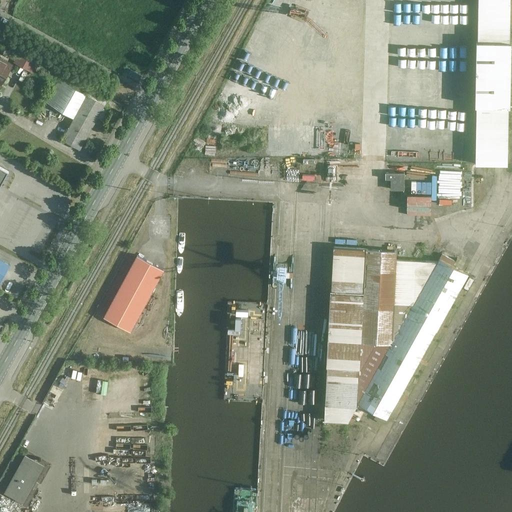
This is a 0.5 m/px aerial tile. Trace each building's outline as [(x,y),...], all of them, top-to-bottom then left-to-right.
[(510,164),(511,82),(511,0),(480,0),(477,163),(510,164)] [(302,2),(295,42),(307,44),(314,4),(302,2)] [(390,32),(378,32),(380,58),(392,58),(390,32)] [(15,62),(36,72),(42,59),(21,49),(15,62)] [(0,84),(2,86),(13,65),(0,57),(0,84)] [(328,61),(327,71),(339,72),(340,62),(328,61)] [(107,105),(56,77),(50,85),(53,87),(45,102),(75,119),(62,139),(81,150),(107,105)] [(392,149),(392,161),(423,161),(423,149),(392,149)] [(405,174),(385,174),(385,181),(391,181),(391,189),(405,189),(405,174)] [(400,250),(338,247),(328,421),(359,422),(368,408),(390,420),(472,274),(442,258),(441,261),(399,259),(400,250)] [(128,331),(161,269),(137,256),(104,318),(128,331)] [(0,283),(11,265),(0,258),(0,283)] [(23,505),(45,466),(26,456),(4,495),(23,505)]
